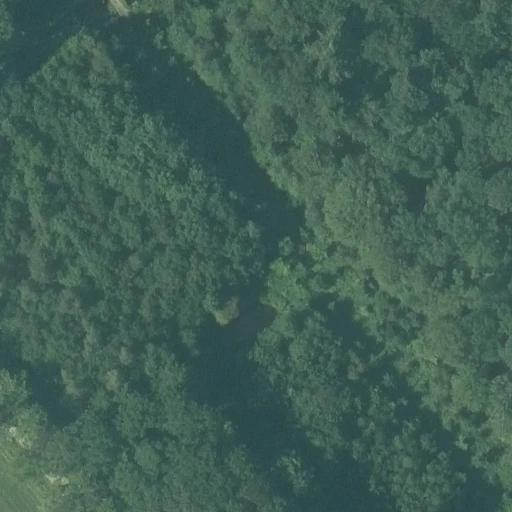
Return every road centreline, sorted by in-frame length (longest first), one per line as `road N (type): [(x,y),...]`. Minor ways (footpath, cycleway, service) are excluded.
road 1 (track): [(492,511),(493,502),(129,20)]
road 2 (track): [(511,111),(425,81),(360,0)]
road 3 (unclassified): [(0,407),(83,511)]
